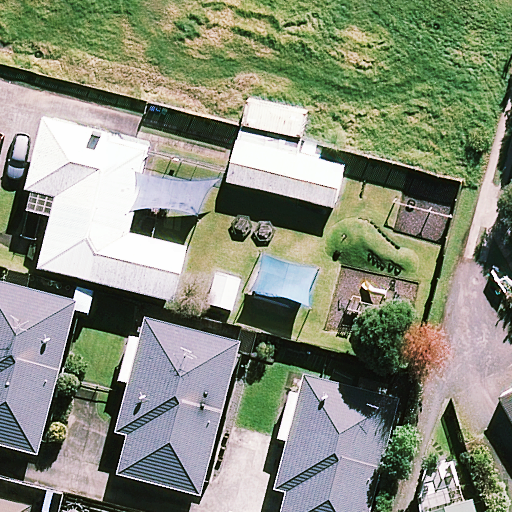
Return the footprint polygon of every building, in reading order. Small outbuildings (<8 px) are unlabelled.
[(142,146),(36,120),(13,210),(44,217),(32,268),(163,301),(176,249),(119,235),(127,203),(136,168),(142,146)] [(341,164),(235,135),(224,176),(330,204),(341,164)] [(242,276),(211,270),(203,307),(234,314),(242,276)] [(69,301),(0,284),(0,446),(31,455),(69,301)] [(112,382),(122,385),(112,423),(120,425),(108,474),(193,495),(232,343),(139,319),(135,337),(124,335),(112,382)] [(362,511),(391,401),(296,377),(269,486),(282,489),(276,511),(362,511)] [(511,386),(498,395),(511,418),(511,386)] [(465,511),(462,500),(422,511),(465,511)] [(22,511),(23,508),(0,502),(0,511),(22,511)]
